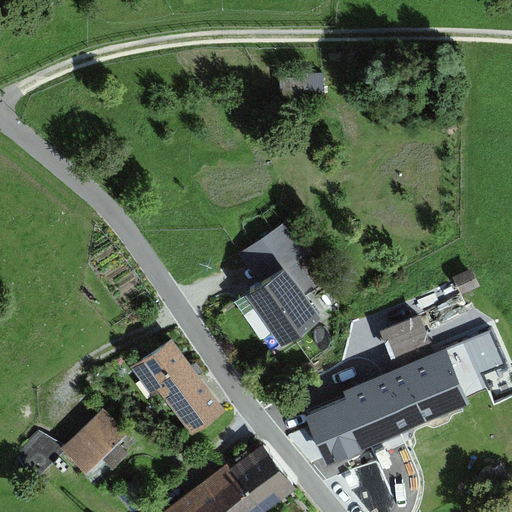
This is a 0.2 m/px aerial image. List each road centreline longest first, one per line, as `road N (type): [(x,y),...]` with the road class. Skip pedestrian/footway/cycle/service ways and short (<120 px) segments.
road 1 (track): [(0,98),(85,61),(214,38),(511,39)]
road 2 (unclassified): [(337,511),(100,201),(0,125)]
